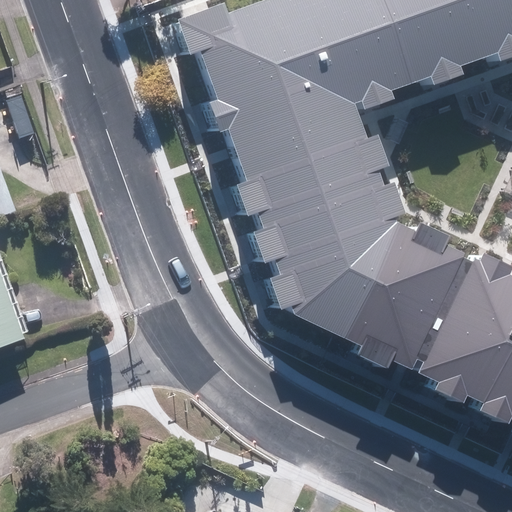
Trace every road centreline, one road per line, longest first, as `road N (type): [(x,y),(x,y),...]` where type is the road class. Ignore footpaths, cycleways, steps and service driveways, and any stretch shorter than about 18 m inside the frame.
road 1 (secondary): [(188,334),(59,0)]
road 2 (secondary): [(477,511),(298,426),(227,375),(188,334)]
road 3 (residential): [(0,415),(129,366),(188,334)]
